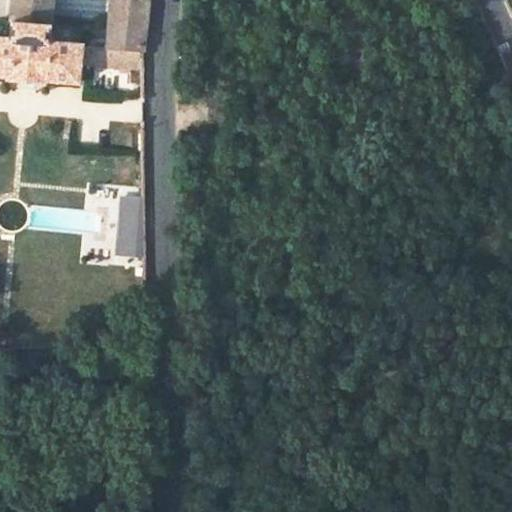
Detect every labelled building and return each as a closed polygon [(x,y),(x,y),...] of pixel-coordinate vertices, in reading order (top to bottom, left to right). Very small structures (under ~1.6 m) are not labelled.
[(14,0),(13,21),(49,24),(51,0),(14,0)] [(112,0),(112,7),(147,10),(147,0),(112,0)] [(147,10),(112,7),(110,22),(123,23),(122,26),(145,28),(147,10)] [(5,78),(45,81),(46,79),(78,81),(79,72),(143,70),(143,50),(108,46),(47,41),(49,24),(13,21),(11,38),(0,36),(0,75),(5,76),(5,78)] [(110,22),(108,46),(143,50),(145,28),(122,26),(123,23),(110,22)] [(144,200),(121,197),(117,254),(146,257),(144,200)] [(195,349),(216,351),(216,242),(194,239),(195,349)]
